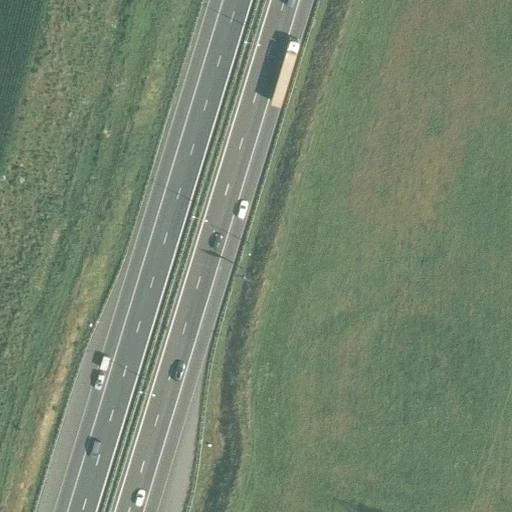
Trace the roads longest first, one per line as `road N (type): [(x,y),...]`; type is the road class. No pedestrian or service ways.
road 1 (motorway): [(230,0),(74,511)]
road 2 (motorway): [(135,511),(290,0)]
